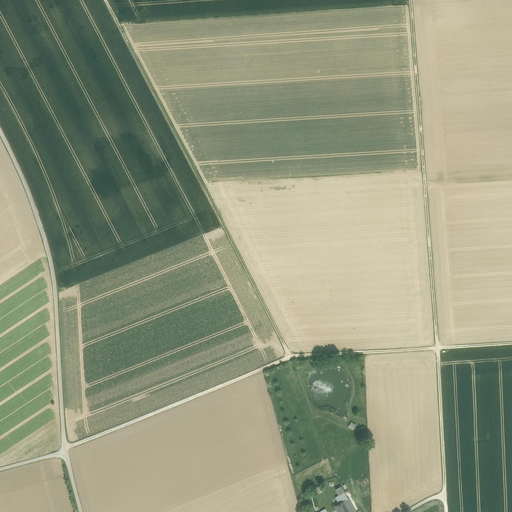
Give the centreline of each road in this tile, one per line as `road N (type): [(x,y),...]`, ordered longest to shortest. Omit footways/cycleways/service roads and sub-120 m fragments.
road 1 (track): [(444,494),(410,0)]
road 2 (track): [(511,343),(289,358),(65,450)]
road 3 (track): [(289,358),(105,0)]
road 4 (unclassified): [(0,130),(48,254),(65,450)]
